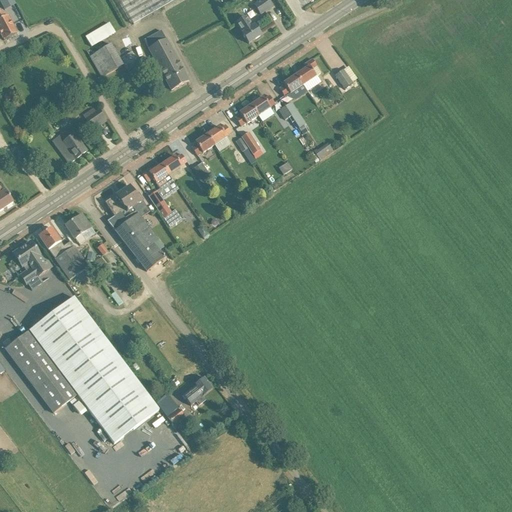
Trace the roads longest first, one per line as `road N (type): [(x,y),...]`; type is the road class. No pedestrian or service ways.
road 1 (unclassified): [(326,511),(72,188)]
road 2 (secondary): [(130,149),(353,0)]
road 3 (unclassified): [(130,149),(50,30),(0,46)]
